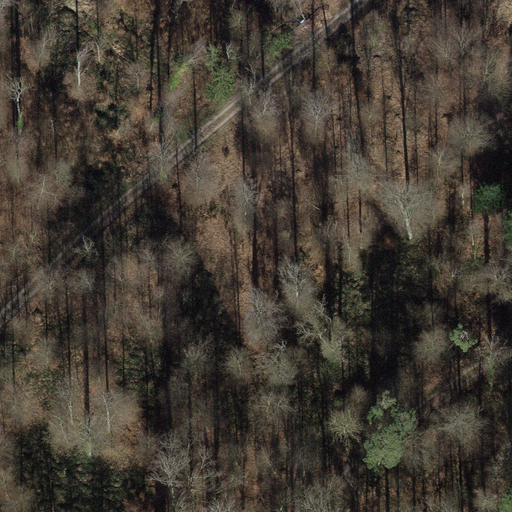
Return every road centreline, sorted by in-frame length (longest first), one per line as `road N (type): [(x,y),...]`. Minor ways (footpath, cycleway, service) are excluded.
road 1 (track): [(0,325),(359,0)]
road 2 (track): [(303,511),(336,476),(511,348)]
